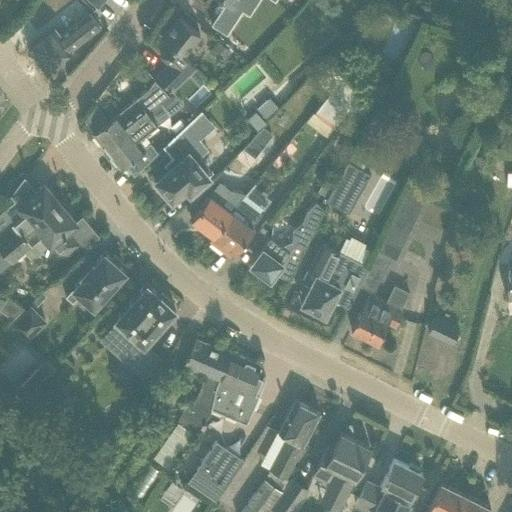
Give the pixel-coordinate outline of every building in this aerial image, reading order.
[(209,27),(218,13),(199,0),(198,0),(189,13),(209,27)] [(225,0),(226,0),(228,2),(213,25),(226,34),(238,15),(235,12),(243,0),(225,0)] [(43,35),(27,47),(45,70),(99,26),(88,12),(60,35),(54,27),(43,35)] [(196,67),(182,53),(199,33),(179,17),(162,38),(169,44),(160,56),(168,64),(156,75),(171,91),(196,67)] [(232,36),(227,42),(243,54),(248,48),(232,36)] [(222,62),(230,51),(218,41),(210,51),(222,62)] [(343,76),(313,113),(333,129),(362,92),(343,76)] [(106,149),(162,105),(159,102),(170,93),(155,78),(147,89),(117,112),(92,131),(106,149)] [(162,105),(106,149),(119,166),(124,163),(133,174),(157,150),(149,142),(143,146),(142,144),(137,138),(158,122),(169,114),(168,113),(162,105)] [(201,109),(162,145),(171,156),(163,163),(167,168),(154,179),(162,188),(159,190),(167,199),(169,197),(171,199),(185,187),(189,192),(209,175),(195,159),(207,148),(186,125),(201,110),(201,109)] [(262,127),(242,148),(254,157),(272,134),(262,127)] [(511,163),(511,150),(483,144),(480,156),(511,163)] [(288,154),(282,150),(273,161),(271,162),(277,167),(288,154)] [(462,161),(481,170),(486,159),(466,151),(462,161)] [(349,211),(370,174),(361,169),(348,161),(326,199),(349,211)] [(218,181),(190,218),(212,235),(231,211),(241,198),(244,194),(231,191),(218,181)] [(470,186),(457,181),(450,196),(463,202),(470,186)] [(0,248),(1,251),(59,202),(43,183),(17,205),(24,212),(0,232),(0,248)] [(252,227),(259,217),(262,213),(242,198),(238,202),(231,211),(212,235),(209,240),(222,250),(226,246),(234,252),(247,236),(253,228),(252,227)] [(259,270),(257,272),(267,280),(273,272),(288,279),(323,208),(315,201),(307,210),(302,221),(293,228),(291,240),(280,245),(269,237),(249,263),(259,270)] [(59,202),(1,251),(8,259),(11,262),(24,251),(42,236),(49,245),(57,254),(67,255),(77,247),(64,231),(75,221),(59,202)] [(356,289),(369,265),(321,242),(310,262),(301,280),(309,284),(300,302),(324,315),(332,299),(347,306),(356,289)] [(369,266),(359,284),(374,291),(383,273),(391,256),(377,249),(369,266)] [(72,288),(65,295),(72,302),(79,294),(88,302),(92,306),(99,298),(124,270),(117,264),(120,261),(114,255),(111,258),(103,252),(93,263),(92,262),(80,275),(81,276),(71,287),(72,288)] [(161,324),(175,308),(169,304),(171,302),(161,292),(159,294),(146,283),(114,318),(117,321),(101,339),(115,351),(123,341),(138,355),(129,365),(143,377),(160,358),(144,343),(161,324)] [(402,310),(385,302),(368,293),(350,328),(377,341),(387,321),(395,325),(402,310)] [(26,339),(45,320),(30,305),(11,324),(15,329),(26,339)] [(435,316),(428,330),(452,342),(459,328),(435,316)] [(220,379),(230,353),(231,352),(195,337),(187,355),(186,356),(183,363),(206,373),(202,381),(194,400),(188,397),(177,421),(178,421),(153,457),(169,469),(189,440),(210,410),(211,408),(210,408),(215,386),(218,378),(220,379)] [(255,375),(260,364),(231,352),(230,353),(220,379),(218,378),(215,386),(210,408),(211,408),(225,414),(246,423),(251,412),(253,407),(258,395),(255,394),(262,378),(255,375)] [(38,366),(47,374),(54,367),(45,358),(38,366)] [(28,395),(19,387),(12,394),(24,400),(28,395)] [(286,436),(269,469),(277,473),(285,477),(310,430),(319,412),(294,399),(285,416),(277,431),(286,436)] [(327,446),(318,464),(313,473),(325,479),(346,490),(353,476),(360,464),(369,446),(340,432),(332,448),(327,446)] [(215,440),(196,468),(187,481),(215,500),(224,487),(243,459),(215,440)] [(357,498),(355,503),(371,511),(403,511),(409,501),(407,501),(409,498),(412,490),(421,472),(393,458),(378,486),(366,480),(357,498)] [(264,477),(240,511),(264,511),(281,489),(264,477)] [(292,478),(272,507),(268,511),(290,511),(307,489),(292,478)] [(456,511),(465,494),(440,482),(431,500),(427,509),(428,510),(426,511),(456,511)] [(487,511),(490,507),(465,494),(456,511),(487,511)]
